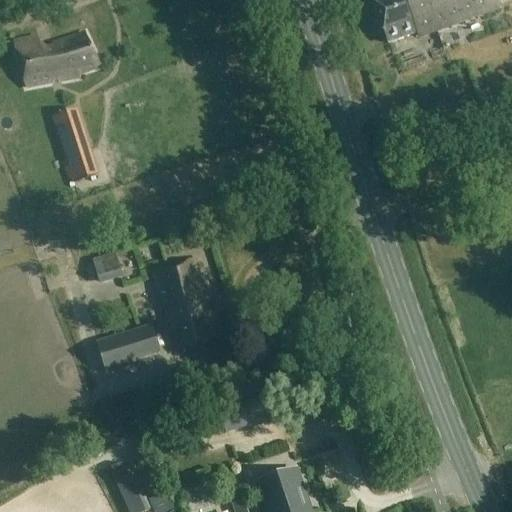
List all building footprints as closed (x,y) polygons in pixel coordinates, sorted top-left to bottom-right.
[(417,38),(435,32),(423,0),(371,0),(388,44),(416,34),(417,38)] [(423,0),(435,32),(498,9),(494,0),(423,0)] [(506,12),(492,19),(498,31),(511,24),(506,12)] [(99,67),(84,34),(52,44),(52,50),(41,51),(38,39),(14,43),(26,88),(78,78),(77,74),(99,67)] [(64,161),(61,162),(67,183),(71,182),(72,184),(98,176),(90,152),(64,161)] [(76,234),(83,253),(107,244),(99,225),(76,234)] [(92,264),(101,286),(121,279),(112,257),(92,264)] [(221,339),(198,260),(153,273),(170,324),(171,324),(179,351),(179,352),(221,339)] [(136,361),(158,354),(150,328),(97,344),(106,375),(137,365),(136,361)] [(271,386),(216,405),(226,435),(282,416),(271,386)] [(142,470),(155,498),(148,501),(152,511),(170,511),(173,511),(165,493),(153,465),(142,470)] [(130,467),(112,475),(128,511),(147,511),(149,511),(130,467)] [(267,511),(310,511),(311,511),(310,511),(309,511),(296,472),(263,483),(263,484),(258,485),(267,511)] [(247,511),(239,489),(227,494),(232,511),(247,511)]
